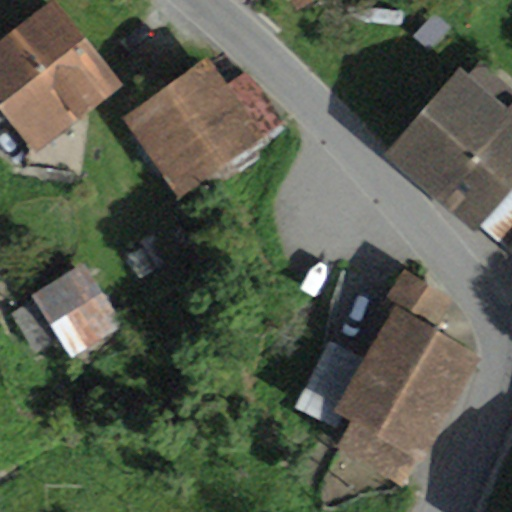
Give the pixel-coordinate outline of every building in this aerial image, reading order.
[(288,0),(297,14),(322,0),(288,0)] [(58,3),(0,46),(0,113),(33,157),(123,89),(58,3)] [(210,62),(123,123),(179,202),(287,126),(248,72),(228,86),(210,62)] [(460,69),(382,158),(473,237),(478,231),(511,192),(511,106),(508,111),(460,69)] [(503,252),(511,241),(511,192),(478,231),(503,252)] [(511,241),(503,252),(511,260),(511,241)] [(87,265),(8,310),(35,357),(59,343),(70,362),(125,330),(87,265)] [(342,421),(351,426),(339,448),(403,491),(418,462),(424,465),(482,362),(436,333),(453,304),(404,271),(386,303),(396,308),(365,361),(329,342),(295,411),(336,432),(342,421)]
